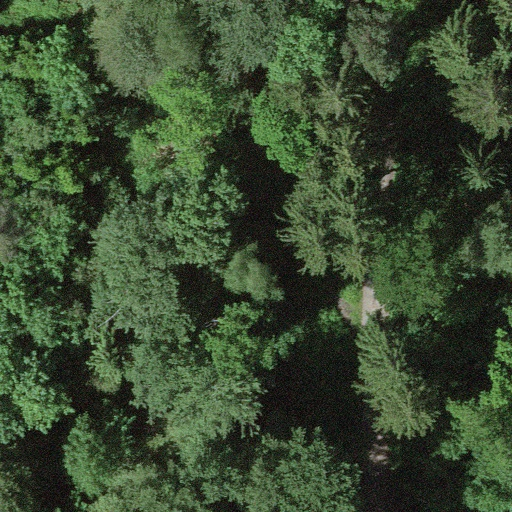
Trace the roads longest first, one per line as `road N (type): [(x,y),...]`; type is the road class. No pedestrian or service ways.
road 1 (track): [(378,351),(381,209),(401,0)]
road 2 (track): [(380,511),(378,351)]
